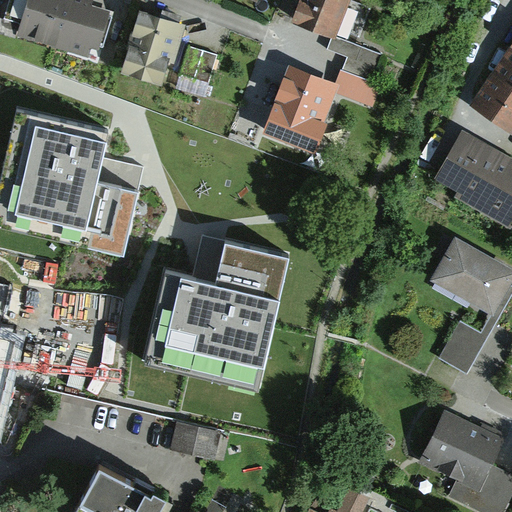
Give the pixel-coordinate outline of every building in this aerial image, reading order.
[(90,0),(28,0),(17,35),(96,59),(110,13),(88,6),(90,0)] [(271,0),(246,0),(267,9),(271,0)] [(352,0),(299,0),(292,20),(339,37),(352,0)] [(188,33),(148,19),(128,75),(168,89),(188,33)] [(208,96),(222,54),(192,44),(178,86),(208,96)] [(385,60),(351,46),(339,75),(372,89),(385,60)] [(511,53),(493,79),(511,91),(511,53)] [(330,84),(289,65),(270,106),(311,125),(330,84)] [(511,91),(493,79),(470,114),(511,142),(511,91)] [(19,110),(0,188),(0,218),(123,250),(145,166),(104,156),(106,149),(110,132),(19,110)] [(511,161),(462,134),(434,182),(457,195),(453,201),(502,228),(506,220),(511,223),(511,161)] [(167,272),(146,357),(257,385),(289,256),(205,235),(194,279),(167,272)] [(511,280),(511,268),(455,236),(430,280),(492,315),(509,285),(511,280)] [(511,296),(511,286),(509,285),(492,315),(481,334),(460,322),(439,358),(467,374),(511,296)] [(0,407),(14,341),(0,337),(0,407)] [(506,444),(449,416),(426,462),(484,490),(506,444)] [(221,432),(178,422),(172,448),(215,458),(221,432)] [(153,499),(100,471),(81,505),(93,511),(162,511),(168,502),(155,495),(153,499)] [(328,511),(317,511),(311,509),(308,511),(365,511),(372,499),(352,489),(339,511),(337,511),(331,509),(328,511)]
